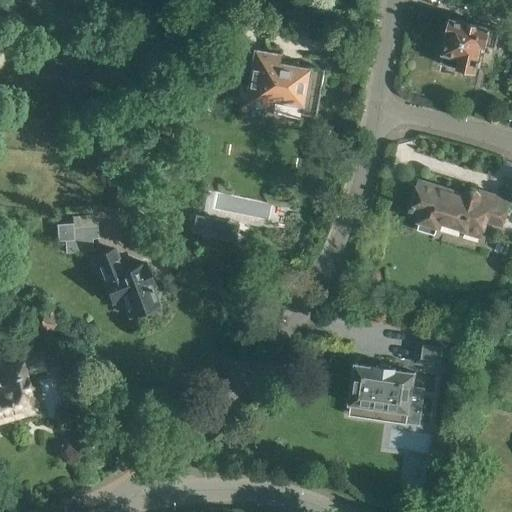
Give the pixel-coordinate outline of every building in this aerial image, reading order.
[(494,15),(511,15),(511,5),(494,6),(494,15)] [(184,42),(212,47),(218,10),(190,6),(189,17),(186,16),(184,27),(180,26),(178,38),(184,39),(184,42)] [(451,17),(448,33),(449,33),(441,63),(477,71),(483,46),(496,49),(501,29),(451,17)] [(304,112),(318,115),(326,69),(282,61),(284,53),(257,49),(248,103),(274,107),(276,99),(305,104),(304,112)] [(419,215),(417,221),(420,222),(418,229),(436,234),(438,227),(441,228),(442,223),(463,230),(462,232),(482,238),(485,229),(486,230),(489,223),(502,227),(510,200),(489,194),(487,198),(482,197),(481,193),(480,191),(478,189),(475,189),(472,189),(470,190),(468,192),(466,194),(421,180),(411,212),(419,215)] [(63,241),(64,254),(93,251),(91,239),(98,238),(96,215),(71,217),(71,223),(56,225),(57,242),(63,241)] [(194,215),(191,232),(237,242),(240,224),(194,215)] [(154,284),(145,262),(124,271),(115,248),(94,255),(113,301),(123,298),(130,315),(136,313),(141,315),(151,311),(153,306),(158,304),(151,286),(154,284)] [(43,309),(39,332),(54,335),(57,311),(43,309)] [(413,364),(447,369),(451,340),(417,334),(413,364)] [(68,344),(46,350),(53,376),(75,370),(68,344)] [(0,419),(18,414),(20,420),(32,416),(31,410),(36,409),(26,375),(48,369),(43,354),(24,360),(23,358),(2,364),(6,381),(0,383),(0,382),(0,419)] [(356,364),(349,415),(408,424),(408,423),(419,425),(425,387),(414,386),(416,373),(397,370),(397,368),(375,364),(375,366),(356,364)]
